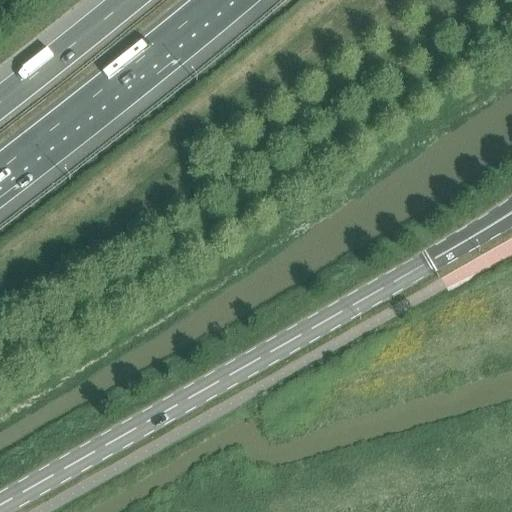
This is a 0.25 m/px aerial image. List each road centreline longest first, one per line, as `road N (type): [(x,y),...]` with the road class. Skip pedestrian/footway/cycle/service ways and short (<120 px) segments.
road 1 (secondary): [(0,507),(511,214)]
road 2 (motorway): [(0,173),(218,0)]
road 3 (motorway): [(132,0),(0,106)]
